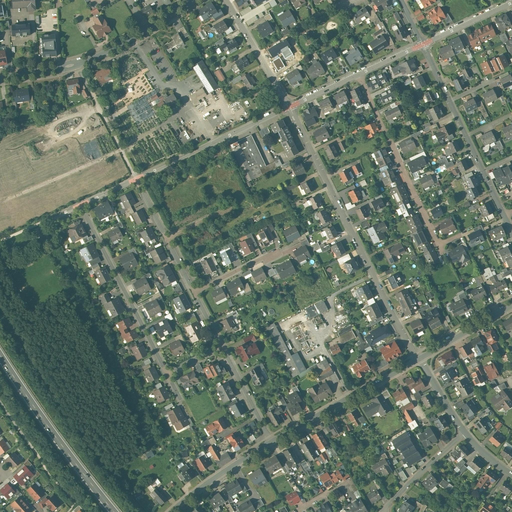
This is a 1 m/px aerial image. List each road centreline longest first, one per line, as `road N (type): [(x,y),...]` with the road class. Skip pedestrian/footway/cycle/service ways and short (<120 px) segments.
road 1 (residential): [(419,358),(289,106)]
road 2 (residential): [(80,204),(166,373),(222,345)]
road 3 (residential): [(459,234),(438,244),(357,74)]
road 4 (primary): [(0,355),(113,511)]
road 5 (residential): [(504,214),(422,44)]
road 6 (tertiary): [(419,358),(270,441)]
road 7 (residential): [(289,106),(135,178)]
road 8 (tertiary): [(0,77),(76,63),(146,28)]
road 9 (tertiary): [(270,441),(168,511)]
road 10 (residential): [(289,106),(226,0)]
